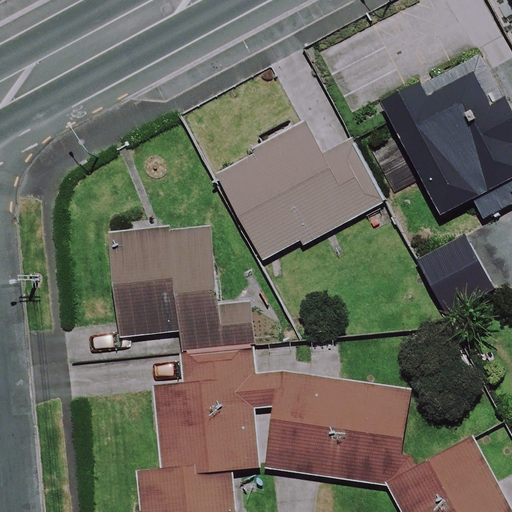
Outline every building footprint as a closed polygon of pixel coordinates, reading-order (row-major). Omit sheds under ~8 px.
[(511,189),(511,61),(438,100),(431,85),(389,107),(446,216),(476,201),(487,221),(511,207),(511,190),(511,189)] [(327,158),(311,128),(221,175),(268,265),(384,205),(352,145),(327,158)] [(256,352),(263,351),(259,306),(221,309),(214,226),(116,234),(125,343),(184,337),(186,358),(256,352)] [(470,238),(423,261),(450,317),(498,293),(470,238)] [(507,511),(444,396),(259,377),(256,352),(186,358),(188,384),(163,386),(170,471),(142,473),(145,511),(236,511),(233,469),(386,486),(399,511),(507,511)]
